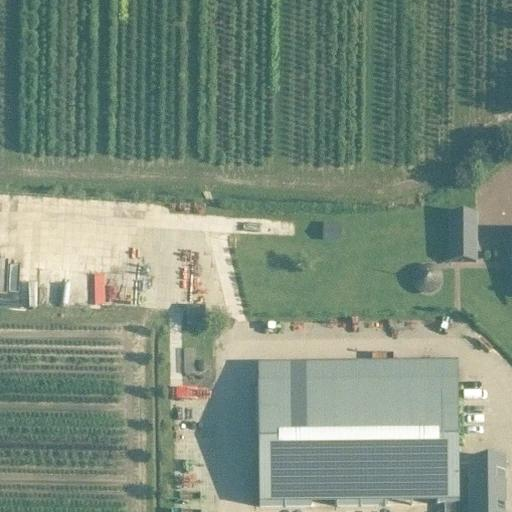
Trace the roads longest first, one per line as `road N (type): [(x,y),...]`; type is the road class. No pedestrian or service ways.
road 1 (unknown): [(511,458),(483,376),(450,345),(248,335)]
road 2 (unknown): [(248,335),(210,229),(189,213),(74,221),(45,236),(3,242)]
road 3 (unknown): [(236,511),(234,362),(248,335)]
